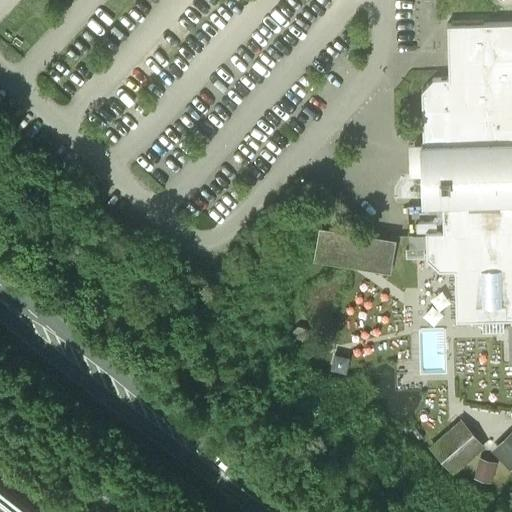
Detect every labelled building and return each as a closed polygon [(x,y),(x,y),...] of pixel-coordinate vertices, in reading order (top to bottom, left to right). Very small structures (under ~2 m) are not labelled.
[(511,22),(447,24),(448,78),(433,78),(421,91),(423,144),(421,145),(423,205),(442,205),(443,232),(425,233),(426,259),(439,271),(454,270),(456,321),(482,320),(482,333),(503,332),(503,320),(511,320),(511,324),(511,323),(511,22)] [(160,169),(175,179),(190,156),(176,146),(160,169)] [(391,242),(322,230),(318,258),(387,269),(391,242)] [(346,373),(350,356),(334,352),(330,368),(346,373)] [(459,424),(433,447),(455,471),(480,449),(459,424)] [(511,436),(496,451),(510,466),(511,463),(511,436)] [(497,460),(475,455),(473,462),(476,462),(473,477),(492,482),(497,460)] [(44,511),(0,477),(0,511),(44,511)]
